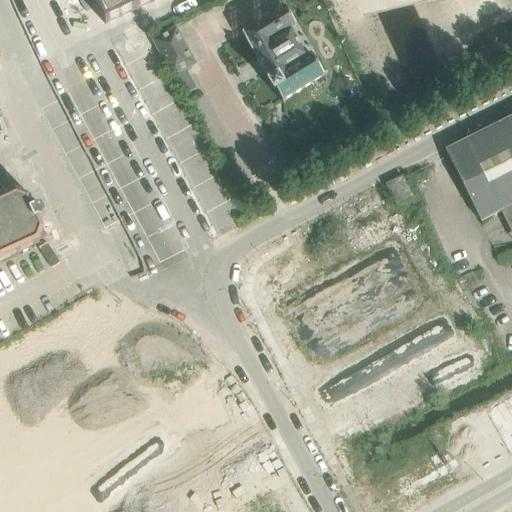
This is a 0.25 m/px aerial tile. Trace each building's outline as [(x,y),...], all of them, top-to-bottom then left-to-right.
[(92,0),(105,26),(141,10),(162,0),(92,0)] [(307,59),(290,31),(295,27),(285,10),(242,36),(246,44),(252,54),(255,59),(265,75),(269,82),(276,93),(279,97),(282,103),(293,97),(325,78),(312,56),(307,59)] [(194,64),(175,28),(152,41),(171,76),(194,64)] [(511,118),(445,152),(449,159),(481,223),(500,213),(511,236),(511,118)] [(404,181),(402,178),(386,186),(397,208),(413,200),(404,181)] [(0,262),(30,249),(39,245),(38,242),(38,241),(41,233),(44,232),(39,221),(41,220),(44,218),(45,215),(44,212),(42,210),(39,209),(36,209),(34,210),(29,200),(26,201),(18,198),(16,195),(11,197),(8,199),(0,202),(0,262)] [(511,429),(450,465),(461,483),(511,453),(511,429)]
